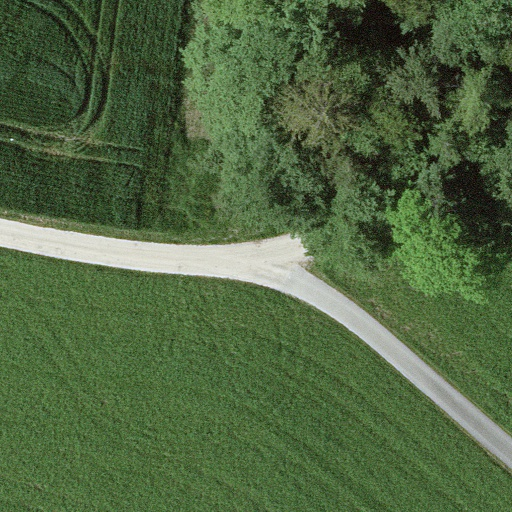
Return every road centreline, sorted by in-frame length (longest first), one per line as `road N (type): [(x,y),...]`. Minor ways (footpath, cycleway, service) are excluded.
road 1 (track): [(270,263),(375,332),(511,453)]
road 2 (track): [(270,263),(511,135)]
road 3 (track): [(0,230),(70,247),(270,263)]
